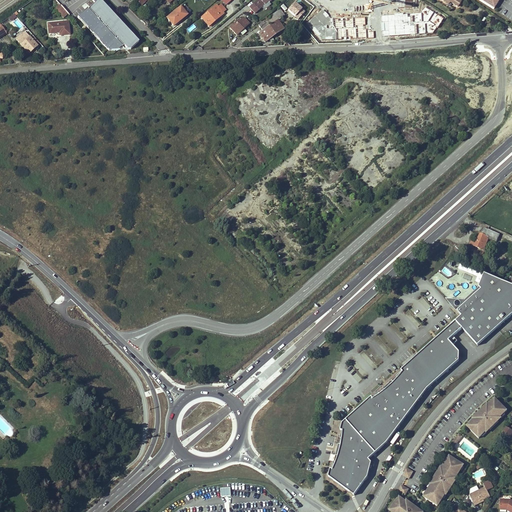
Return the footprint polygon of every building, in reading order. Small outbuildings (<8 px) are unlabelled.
[(258,0),(250,7),(255,13),(268,2),(269,3),(272,0),(258,0)] [(66,2),(61,6),(68,14),(78,25),(83,21),(66,2)] [(505,8),(502,13),(511,19),(511,3),(509,2),(506,6),(505,6),(504,7),(505,8)] [(298,21),(305,12),(293,3),(286,12),(298,21)] [(61,6),(60,5),(56,9),(64,18),(68,14),(61,6)] [(216,6),(202,18),(209,27),(223,14),(216,6)] [(322,14),(311,6),(308,11),(318,19),(322,14)] [(181,7),(167,19),(174,26),(187,15),(181,7)] [(363,17),(369,9),(366,7),(360,15),(363,17)] [(424,18),(425,20),(437,28),(443,19),(442,18),(443,16),(440,13),(438,16),(435,14),(436,11),(431,7),(424,18)] [(415,8),(410,16),(416,20),(421,13),(415,8)] [(374,13),(369,9),(363,17),(361,20),(369,26),(375,17),(373,15),(374,13)] [(271,25),(269,27),(275,35),(283,29),(280,25),(277,21),(281,19),(277,14),(268,21),(271,25)] [(237,35),(249,24),(243,18),(238,23),(237,22),(230,28),(237,35)] [(116,32),(106,20),(95,29),(105,42),(116,32)] [(275,35),(269,27),(264,21),(258,26),(262,31),(259,34),(265,42),(275,35)] [(68,22),(48,24),(49,33),(60,32),(60,35),(69,34),(68,22)] [(323,29),(320,32),(328,39),(335,29),(325,22),(322,25),(320,27),(323,29)] [(26,40),(22,35),(16,39),(26,50),(24,51),(26,53),(27,52),(28,53),(32,50),(32,49),(36,45),(30,37),(26,40)] [(483,245),(485,246),(488,239),(497,242),(499,235),(488,230),(487,231),(484,230),(481,234),(480,234),(476,243),(471,242),(469,246),(482,250),(483,245)] [(511,243),(504,240),(501,247),(500,248),(502,249),(504,250),(506,251),(505,252),(511,255),(511,243)] [(511,311),(511,282),(485,272),(479,285),(481,288),(457,310),(461,315),(401,368),(371,395),(341,422),(341,428),(343,430),(337,454),(333,468),(327,475),(354,496),(366,476),(368,457),(387,441),(424,389),(458,359),(459,350),(448,339),(463,326),(478,343),(511,311)] [(508,409),(496,397),(493,400),(490,404),(489,403),(483,408),(484,408),(477,415),(476,415),(473,418),(475,419),(471,422),(468,425),(480,437),(483,434),(482,434),(486,430),(487,431),(490,428),(498,420),(502,416),(501,415),(504,412),(505,412),(508,409)] [(482,407),(475,414),(476,415),(477,415),(484,408),(483,408),(482,407)] [(498,420),(490,428),(492,429),(500,421),(498,420)] [(503,430),(501,433),(509,437),(511,432),(511,430),(505,426),(503,430)] [(451,455),(445,463),(446,464),(444,467),(443,466),(439,472),(439,473),(434,481),(431,484),(433,485),(431,488),(430,488),(425,496),(438,505),(443,496),(445,493),(446,493),(449,489),(455,480),(457,475),(456,475),(458,471),(459,472),(464,464),(451,455)] [(414,471),(407,467),(403,474),(410,478),(414,471)] [(495,486),(491,480),(484,483),(486,487),(488,490),(495,486)] [(409,488),(403,484),(399,490),(406,494),(409,488)] [(220,488),(221,496),(231,495),(230,487),(220,488)] [(470,495),(476,506),(483,502),(483,501),(491,496),(488,490),(486,487),(470,495)] [(421,511),(417,509),(417,510),(409,504),(409,503),(406,501),(405,502),(402,500),(403,498),(399,496),(390,509),(393,511),(394,510),(397,511),(421,511)] [(501,499),(500,508),(508,508),(509,509),(508,510),(511,511),(511,500),(501,499)]
